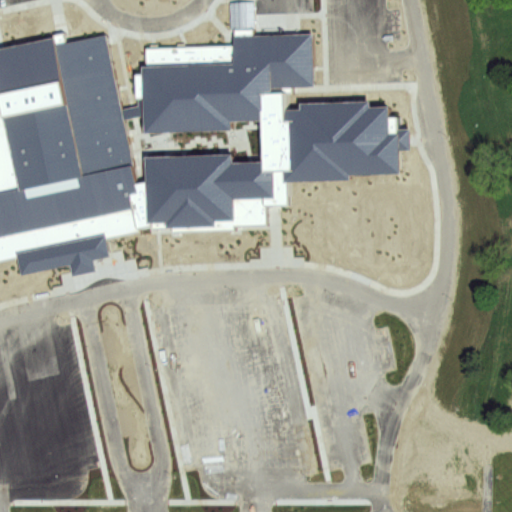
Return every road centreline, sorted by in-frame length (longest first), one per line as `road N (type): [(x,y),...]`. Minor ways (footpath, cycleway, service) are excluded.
road 1 (residential): [(408,0),(452,224),(438,305),(426,321),(376,288),(219,268),(98,290),(0,319)]
road 2 (residential): [(157,511),(151,499),(160,475),(133,310),(116,287),(93,292),(88,313),(137,503),(132,511)]
road 3 (residential): [(254,511),(255,493),(379,493),(382,448),(426,321)]
